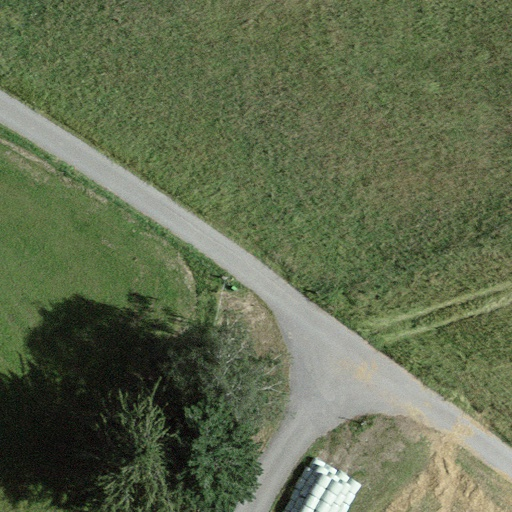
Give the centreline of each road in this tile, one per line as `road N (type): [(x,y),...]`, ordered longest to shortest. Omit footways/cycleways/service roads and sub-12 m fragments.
road 1 (track): [(0,105),(167,208),(345,362),(511,474)]
road 2 (track): [(345,362),(258,511)]
